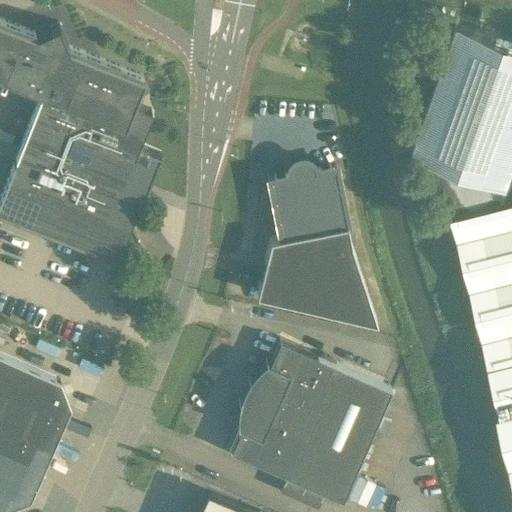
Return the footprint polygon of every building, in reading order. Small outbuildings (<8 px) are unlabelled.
[(35,30),(0,16),(0,72),(42,89),(0,195),(0,211),(116,258),(154,162),(134,155),(152,108),(132,100),(143,73),(69,44),(59,20),(35,30)] [(428,95),(410,146),(438,156),(447,194),(451,211),(450,211),(500,409),(496,410),(511,473),(511,195),(502,198),(497,177),(508,181),(511,171),(511,37),(456,17),(428,95)] [(289,172),(268,176),(280,234),(270,236),(256,292),(376,320),(351,241),(335,163),(315,167),(314,164),(314,163),(313,161),(311,160),(309,158),(308,158),(306,157),(304,156),(302,156),(300,156),(297,157),(295,158),(294,159),(292,160),(291,161),(290,163),(290,164),(289,166),(289,169),(289,170),(289,172)] [(240,425),(230,448),(283,471),(321,488),(341,497),(390,385),(279,336),(269,359),(265,358),(263,359),(261,361),(259,363),(257,364),(255,366),(254,368),(252,370),(250,372),(249,374),(247,377),(246,379),(245,381),(244,383),(242,386),(241,388),(240,391),(240,393),(239,396),(238,398),(238,401),(237,403),(237,406),(236,408),(236,411),(236,414),(236,416),(236,419),(236,422),(236,423),(240,425)] [(29,497),(50,450),(70,404),(60,377),(0,351),(0,506),(3,507),(29,497)] [(255,511),(208,491),(198,511),(255,511)]
